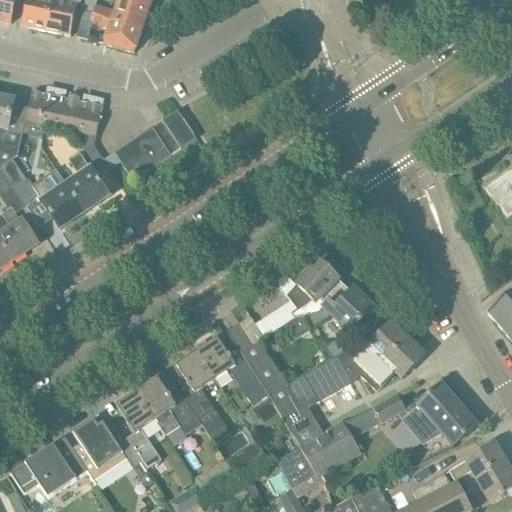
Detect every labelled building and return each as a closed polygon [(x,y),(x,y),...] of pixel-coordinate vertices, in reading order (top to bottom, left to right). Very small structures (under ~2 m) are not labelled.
[(0,0),(0,23),(11,26),(15,0),(0,0)] [(47,33),(53,0),(26,0),(21,28),(47,33)] [(53,0),(47,33),(71,38),(77,7),(81,3),(81,0),(53,0)] [(142,32),(149,10),(119,0),(118,0),(114,13),(96,7),(98,2),(90,0),(86,0),(83,13),(95,16),(142,32)] [(119,0),(149,10),(152,0),(119,0)] [(134,55),(142,32),(95,16),(83,13),(75,39),(86,42),(91,26),(108,31),(103,46),(134,55)] [(28,110),(25,123),(49,128),(56,98),(32,93),(28,110)] [(0,98),(0,169),(12,162),(17,159),(25,123),(28,110),(13,107),(14,102),(0,98)] [(68,101),(56,98),(49,128),(68,131),(96,137),(101,116),(102,108),(79,103),(80,100),(69,98),(68,101)] [(196,141),(177,113),(114,155),(133,183),(196,141)] [(94,149),(96,137),(68,131),(91,165),(100,159),(94,149)] [(65,187),(82,212),(106,196),(108,199),(109,199),(90,170),(80,155),(69,163),(79,178),(65,187)] [(12,162),(0,169),(0,172),(13,193),(15,192),(23,205),(37,196),(39,199),(42,203),(41,204),(49,215),(54,222),(60,231),(61,231),(59,227),(82,212),(65,187),(52,196),(43,181),(32,188),(28,182),(26,183),(12,162)] [(0,195),(3,200),(13,193),(0,172),(0,195)] [(511,174),(511,175),(487,191),(511,228),(511,174)] [(39,199),(25,208),(40,231),(54,222),(49,215),(41,204),(42,203),(39,199)] [(12,211),(0,218),(0,245),(11,263),(38,246),(21,220),(19,221),(12,211)] [(0,270),(11,263),(0,245),(0,270)] [(276,282),(297,313),(291,316),(294,320),(301,318),(315,315),(329,301),(336,308),(350,292),(320,263),(297,287),(285,275),(276,282)] [(331,319),(350,336),(375,310),(353,289),(350,292),(336,308),(329,301),(315,315),(301,318),(294,320),(286,325),(296,341),(331,319)] [(511,293),(487,315),(511,343),(511,293)] [(252,348),(258,344),(264,340),(250,318),(238,327),(252,348)] [(296,382),(310,408),(351,386),(360,377),(377,393),(395,374),(402,380),(424,357),(391,325),(377,340),(371,334),(360,346),(353,350),(332,361),(332,362),(296,382)] [(324,434),(308,410),(310,408),(296,382),(287,387),(286,387),(285,385),(259,345),(258,344),(252,348),(238,327),(227,334),(236,348),(267,398),(268,397),(297,440),(301,447),(299,448),(299,449),(315,476),(318,481),(361,457),(342,423),(324,434)] [(325,349),(332,361),(353,350),(346,338),(325,349)] [(217,340),(196,354),(215,382),(229,373),(252,408),(267,398),(236,348),(227,354),(217,340)] [(215,382),(196,354),(176,367),(194,395),(185,401),(214,446),(230,435),(201,391),(215,382)] [(136,393),(155,422),(165,437),(179,428),(185,437),(202,427),(214,446),(185,401),(176,408),(157,380),(136,393)] [(442,388),(441,387),(417,408),(418,409),(413,413),(409,408),(404,411),(398,399),(374,411),(381,425),(396,417),(421,446),(442,436),(453,448),(476,427),(476,426),(474,427),(464,416),(466,415),(465,414),(464,415),(449,398),(450,397),(449,396),(446,399),(439,391),(442,388)] [(141,431),(155,422),(136,393),(116,407),(134,435),(125,441),(132,452),(141,465),(145,472),(161,462),(141,431)] [(125,459),(98,418),(73,435),(77,442),(70,447),(88,474),(92,481),(125,459)] [(70,447),(65,440),(11,476),(24,496),(43,484),(51,497),(87,473),(70,447)] [(284,445),(272,452),(277,461),(278,461),(289,454),(284,445)] [(256,446),(226,465),(239,484),(247,480),(269,466),(256,446)] [(504,463),(494,446),(466,462),(467,463),(450,473),(456,484),(463,480),(473,498),(483,492),(490,504),(500,498),(501,499),(504,497),(503,496),(511,490),(511,480),(502,464),(504,463)] [(292,489),(315,476),(299,449),(289,454),(278,461),(292,489)] [(141,465),(133,471),(140,481),(148,476),(145,472),(141,465)] [(239,484),(226,465),(196,483),(208,503),(239,484)] [(359,511),(470,511),(457,487),(452,490),(444,475),(413,494),(420,507),(410,511),(389,511),(377,488),(353,500),(359,511)] [(197,487),(169,504),(173,511),(189,511),(206,502),(197,487)] [(303,511),(293,492),(279,500),(284,511),(303,511)] [(359,511),(353,500),(329,511),(328,511),(359,511)]
